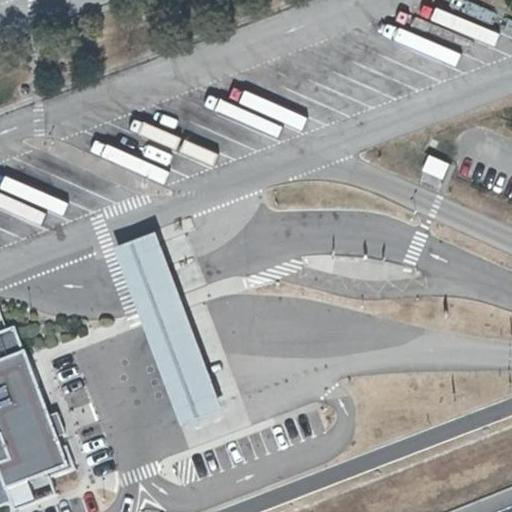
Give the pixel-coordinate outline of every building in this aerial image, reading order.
[(448,167),(427,159),(421,174),(442,182),(448,167)] [(167,367),(188,424),(229,409),(208,352),(189,300),(176,267),(163,230),(122,245),(136,282),(148,317),(167,367)] [(0,334),(10,331),(0,303),(0,334)] [(0,362),(30,351),(20,327),(10,331),(0,334),(0,362)] [(0,362),(0,435),(7,433),(17,459),(3,464),(12,488),(51,473),(73,464),(30,351),(0,362)] [(0,435),(0,464),(3,464),(17,459),(7,433),(0,435)] [(12,488),(3,464),(0,464),(0,507),(17,501),(12,488)] [(51,473),(12,488),(17,501),(20,508),(58,493),(51,473)]
